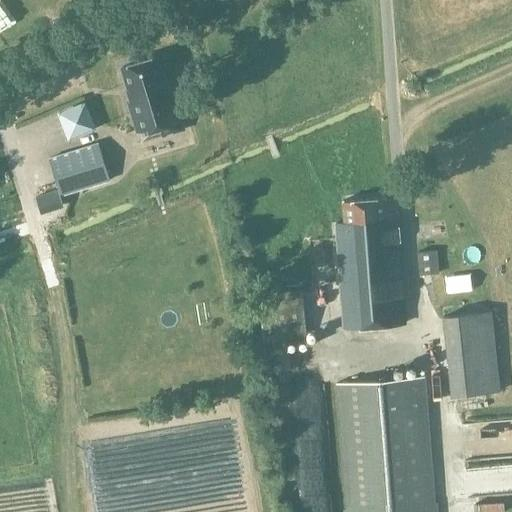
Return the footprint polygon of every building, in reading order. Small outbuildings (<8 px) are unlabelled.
[(156,57),(121,67),(128,89),(132,88),(135,100),(131,101),(141,131),(159,125),(162,136),(183,130),(170,89),(163,91),(159,80),(163,79),(156,57)] [(82,100),(55,111),(67,139),(94,128),(82,100)] [(98,143),(48,159),(60,197),(110,181),(98,143)] [(55,190),(33,196),(38,213),(60,206),(55,190)] [(385,199),(343,202),(344,224),(335,225),(344,329),(403,325),(395,221),(397,221),(395,201),(385,202),(385,199)] [(438,274),(438,252),(418,252),(419,275),(438,274)] [(314,274),(315,291),(313,291),(314,303),(330,302),(328,273),(314,274)] [(307,342),(302,290),(258,295),(263,344),(307,342)] [(443,317),(452,397),(499,392),(491,312),(443,317)] [(313,374),(292,375),(295,463),(316,462),(313,374)] [(336,383),(346,511),(434,511),(424,377),(336,383)] [(511,432),(491,432),(491,446),(511,446),(511,432)] [(478,487),(511,485),(511,456),(462,460),(463,475),(488,473),(489,483),(478,484),(478,487)]
